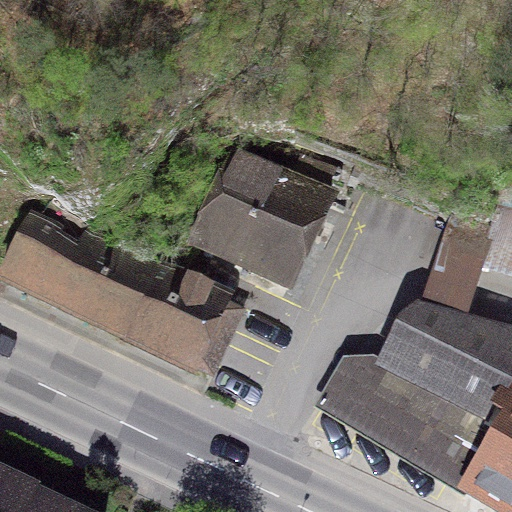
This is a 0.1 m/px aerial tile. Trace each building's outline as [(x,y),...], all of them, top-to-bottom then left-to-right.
[(331,174),(322,170),(297,159),(284,187),(233,163),(192,249),(284,292),(324,207),(317,203),(331,174)] [(472,268),(511,280),(511,208),(496,216),(481,238),(472,268)] [(74,250),(25,227),(0,277),(0,285),(186,375),(220,302),(81,235),(74,250)] [(505,511),(511,511),(511,340),(411,314),(396,325),(375,369),(473,418),(450,456),(425,440),(414,457),(505,511)] [(0,511),(43,511),(24,503),(26,500),(0,488),(0,511)]
